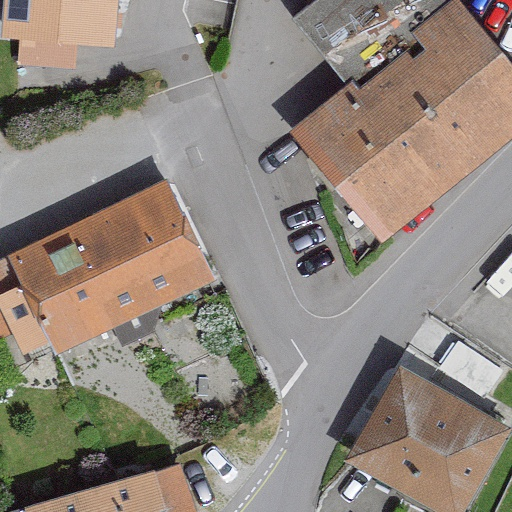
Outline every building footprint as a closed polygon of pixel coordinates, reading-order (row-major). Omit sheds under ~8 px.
[(11,0),(9,34),(108,42),(111,0),(11,0)] [(352,93),(300,133),(384,240),(511,124),(511,65),(458,0),(322,0),(295,21),(352,93)] [(217,285),(171,183),(6,256),(20,288),(2,296),(29,355),(46,347),(51,358),(217,285)] [(0,341),(12,336),(0,310),(0,341)] [(468,511),(511,438),(511,435),(407,374),(353,467),(430,511),(468,511)] [(181,511),(171,475),(38,511),(181,511)]
